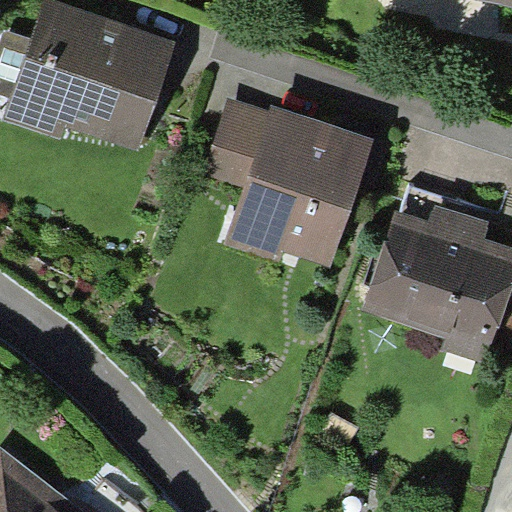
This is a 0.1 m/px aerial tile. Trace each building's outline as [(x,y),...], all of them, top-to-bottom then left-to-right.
[(0,102),(128,138),(163,41),(37,0),(35,0),(0,98),(0,102)] [(511,0),(419,0),(511,17),(511,0)] [(321,267),(357,139),(226,102),(196,178),(230,190),(218,243),(321,267)] [(511,256),(511,247),(408,206),(369,295),(479,341),(511,256)] [(84,511),(0,451),(0,511),(84,511)]
